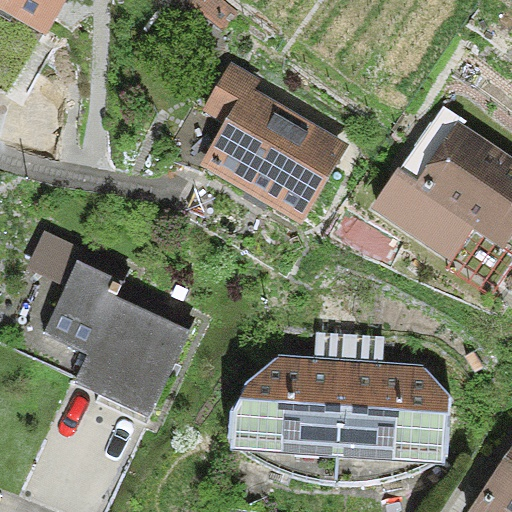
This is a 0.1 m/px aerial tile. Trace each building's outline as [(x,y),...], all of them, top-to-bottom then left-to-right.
[(0,0),(0,5),(39,29),(56,0),(0,0)] [(352,150),(231,75),(204,118),(228,133),(198,180),(295,241),(352,150)] [(511,168),(462,136),(418,205),(502,258),(511,242),(511,168)] [(129,280),(80,262),(51,341),(84,353),(72,384),(147,412),(181,319),(122,298),(129,280)] [(241,393),(233,443),(309,479),(369,485),(442,460),(446,404),(422,374),(273,362),(241,393)] [(511,511),(511,468),(483,511),(511,511)]
